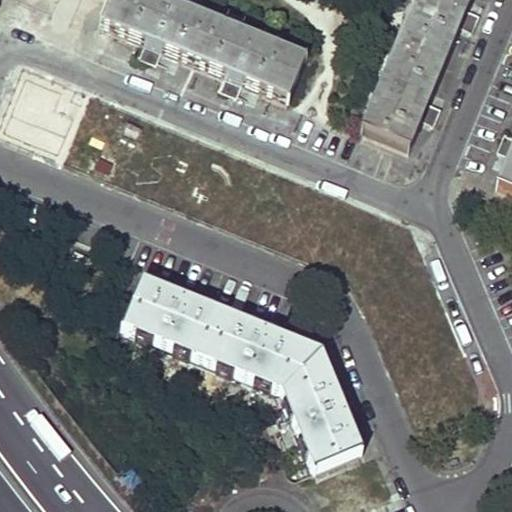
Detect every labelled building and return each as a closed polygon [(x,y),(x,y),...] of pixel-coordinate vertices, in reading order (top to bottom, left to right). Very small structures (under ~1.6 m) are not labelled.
[(304,66),(144,0),(114,0),(101,33),(287,110),(304,66)] [(417,0),(359,137),(406,157),(472,0),(417,0)] [(461,417),(397,232),(35,99),(30,111),(14,105),(5,129),(10,142),(360,271),(416,433),(461,417)] [(511,149),(493,195),(511,202),(511,149)] [(137,288),(118,336),(278,400),(310,478),(359,457),(319,360),(137,288)] [(42,345),(24,360),(112,471),(130,456),(42,345)] [(130,470),(120,478),(136,497),(146,488),(130,470)] [(181,511),(158,487),(140,504),(147,511),(181,511)]
